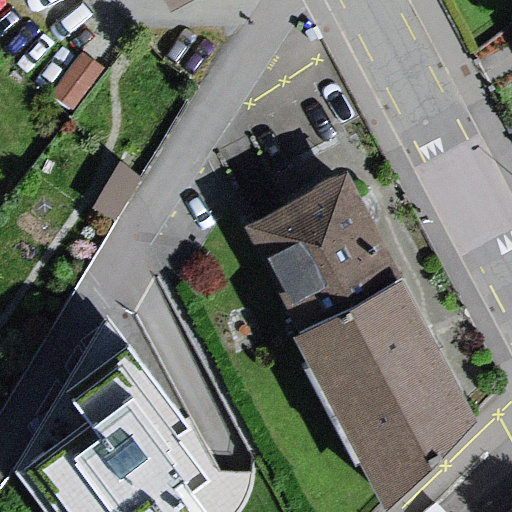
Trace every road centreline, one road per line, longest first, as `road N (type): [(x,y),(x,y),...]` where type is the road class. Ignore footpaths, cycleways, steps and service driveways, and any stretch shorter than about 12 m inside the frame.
road 1 (residential): [(370,0),(511,272)]
road 2 (unclassified): [(410,511),(511,406)]
